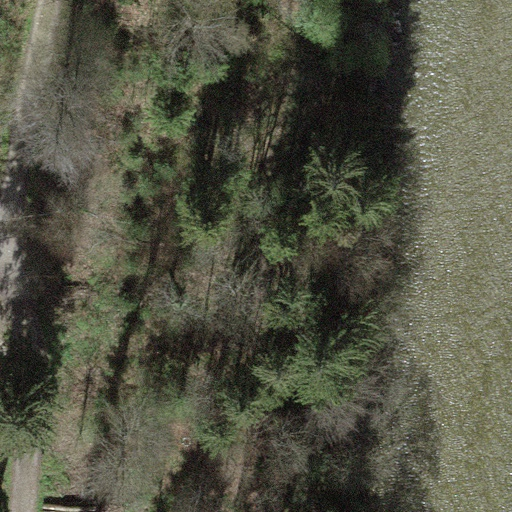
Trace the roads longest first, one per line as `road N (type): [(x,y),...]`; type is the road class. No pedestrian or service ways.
road 1 (track): [(0,246),(28,352),(23,511)]
road 2 (track): [(52,0),(0,241)]
